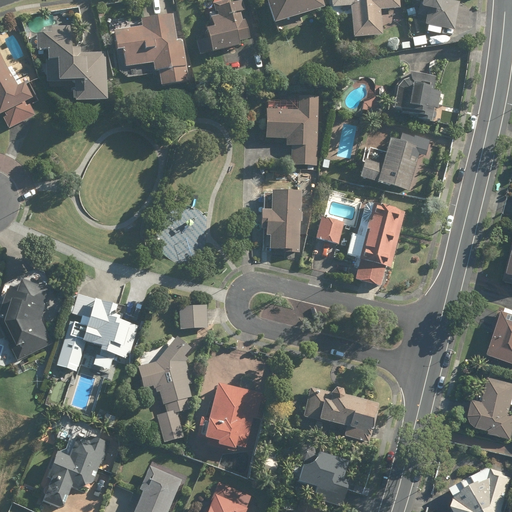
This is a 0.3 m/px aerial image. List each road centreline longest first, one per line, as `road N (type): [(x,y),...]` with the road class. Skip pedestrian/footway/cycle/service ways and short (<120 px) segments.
road 1 (residential): [(428,369),(260,328),(245,320),(239,299),(253,284),(271,284),(439,324)]
road 2 (residential): [(439,324),(484,141),(507,0)]
road 3 (residential): [(390,511),(428,369)]
